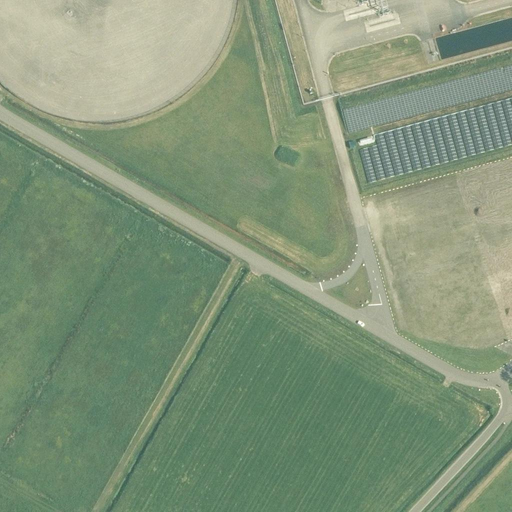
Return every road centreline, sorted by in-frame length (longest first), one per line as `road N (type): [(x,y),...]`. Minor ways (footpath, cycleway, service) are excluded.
road 1 (unclassified): [(511,408),(497,380),(457,377),(0,114)]
road 2 (unclassified): [(415,511),(511,408)]
